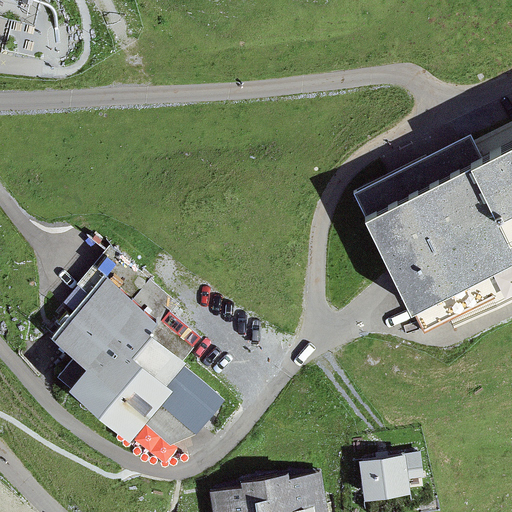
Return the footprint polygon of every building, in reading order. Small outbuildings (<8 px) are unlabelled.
[(0,0),(0,13),(32,21),(37,0),(0,0)] [(511,138),(480,154),(469,133),(426,154),(353,190),(377,239),(423,331),(495,295),(500,304),(511,298),(511,138)] [(141,273),(112,248),(93,270),(104,279),(57,336),(76,353),(59,372),(99,406),(103,400),(131,423),(142,411),(171,436),(193,427),(219,398),(178,362),(190,349),(200,337),(171,310),(176,303),(141,273)] [(417,451),(363,458),(367,490),(408,485),(407,472),(419,471),(417,451)] [(319,511),(313,473),(218,490),(222,511),(319,511)]
